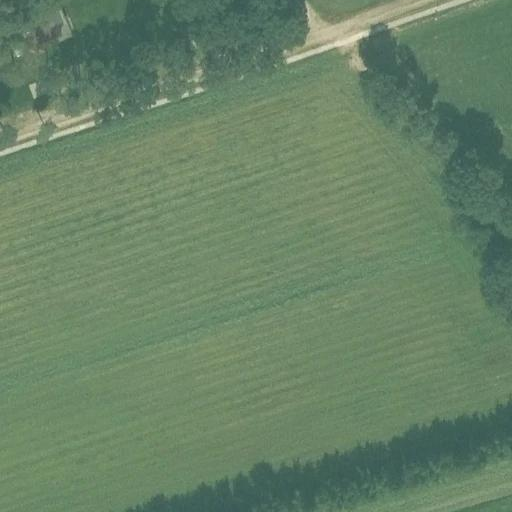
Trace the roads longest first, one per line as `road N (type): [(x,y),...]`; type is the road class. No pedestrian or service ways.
road 1 (track): [(0,140),(434,0)]
road 2 (track): [(511,243),(306,0)]
